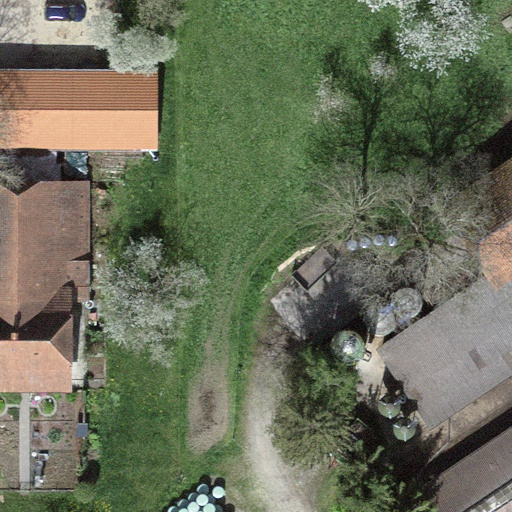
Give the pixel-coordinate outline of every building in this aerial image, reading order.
[(511,24),(509,26),(511,30),(511,157),(437,209),(483,276),(375,350),(430,431),(511,375),(511,24)] [(0,127),(107,129),(109,48),(0,45),(0,127)] [(0,147),(0,184),(29,185),(30,149),(0,147)] [(0,184),(0,387),(67,388),(68,300),(89,300),(91,186),(29,185),(0,184)] [(511,511),(511,424),(419,487),(435,511),(511,511)]
